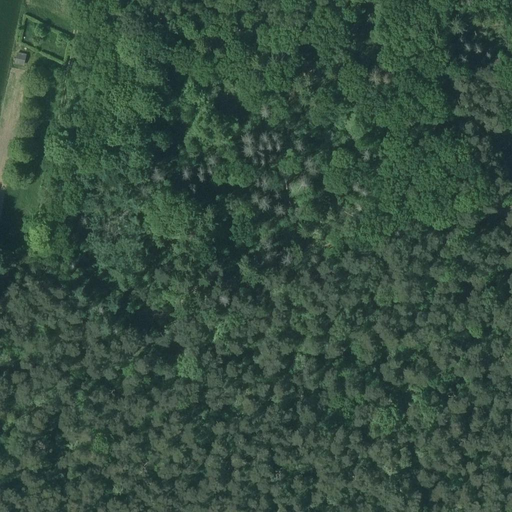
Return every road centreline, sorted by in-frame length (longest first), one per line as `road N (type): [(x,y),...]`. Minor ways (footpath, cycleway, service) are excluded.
road 1 (track): [(511,207),(495,203),(476,221),(406,325),(370,349),(293,352),(151,339),(112,373),(58,367),(0,377)]
road 2 (track): [(84,0),(34,253),(22,259)]
